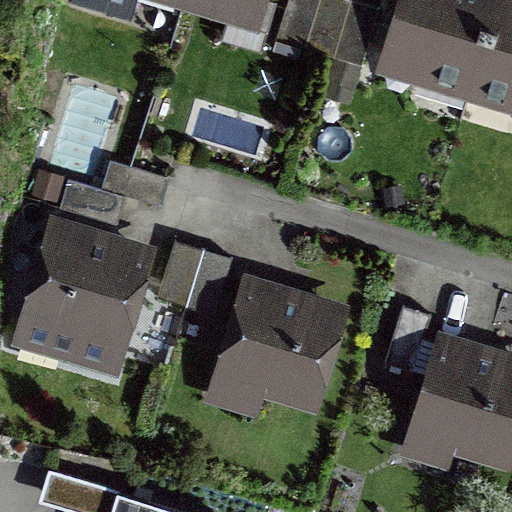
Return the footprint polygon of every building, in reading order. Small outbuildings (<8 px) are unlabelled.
[(136,0),(172,0),(183,3),(183,0),(75,0),(131,17),(136,0)] [(183,0),(183,3),(227,16),(221,36),(261,48),(275,0),(183,0)] [(366,0),(287,0),(276,37),(333,55),(322,93),(350,102),(380,4),(366,0)] [(497,0),(394,0),(374,67),(469,96),(497,0)] [(511,0),(497,0),(469,96),(511,108),(511,0)] [(101,184),(67,175),(59,205),(118,221),(126,194),(159,204),(168,173),(109,157),(101,184)] [(40,166),(32,192),(57,200),(65,173),(40,166)] [(158,241),(50,209),(11,338),(119,371),(158,241)] [(191,242),(175,237),(157,295),(214,313),(232,255),(218,250),(191,242)] [(351,298),(244,266),(205,396),(259,413),(265,393),(317,409),(351,298)] [(384,361),(422,373),(433,338),(424,335),(431,312),(402,303),(384,361)] [(511,459),(511,346),(437,324),(433,338),(422,373),(398,451),(449,467),(455,449),(510,466),(511,459)] [(206,511),(48,464),(38,497),(85,511),(206,511)]
